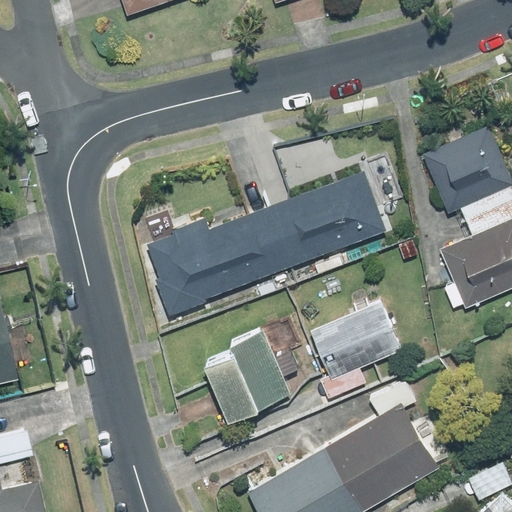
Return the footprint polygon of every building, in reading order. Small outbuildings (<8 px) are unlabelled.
[(125,0),(128,10),(158,0),(125,0)] [(511,284),(511,175),(489,123),(424,151),(449,208),(459,204),(471,233),(440,246),(465,304),(511,284)] [(194,297),(384,227),(362,167),(209,224),(206,217),(170,231),(194,297)] [(401,346),(379,296),(308,328),(328,373),(319,377),(327,395),(364,378),(358,365),(401,346)] [(0,377),(13,374),(0,322),(0,377)] [(230,350),(200,363),(224,418),(288,390),(282,375),(298,368),(289,347),(275,353),(263,326),(226,342),(230,350)] [(356,511),(436,463),(404,405),(416,398),(406,377),(369,396),(379,411),(246,493),(258,511),(356,511)] [(0,511),(39,511),(32,480),(0,487),(0,459),(29,453),(24,428),(0,433),(0,511)] [(479,497),(511,481),(511,480),(502,459),(468,475),(479,497)] [(485,503),(491,510),(488,511),(511,511),(511,498),(501,487),(485,503)]
